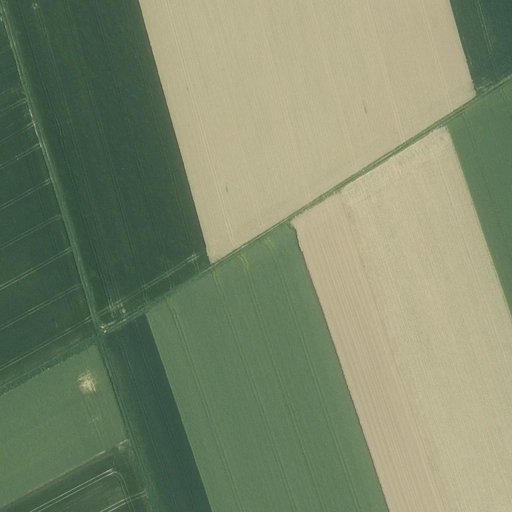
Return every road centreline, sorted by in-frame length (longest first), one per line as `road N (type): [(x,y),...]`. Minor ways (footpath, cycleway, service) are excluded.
road 1 (track): [(511,77),(0,393)]
road 2 (track): [(0,0),(158,511)]
